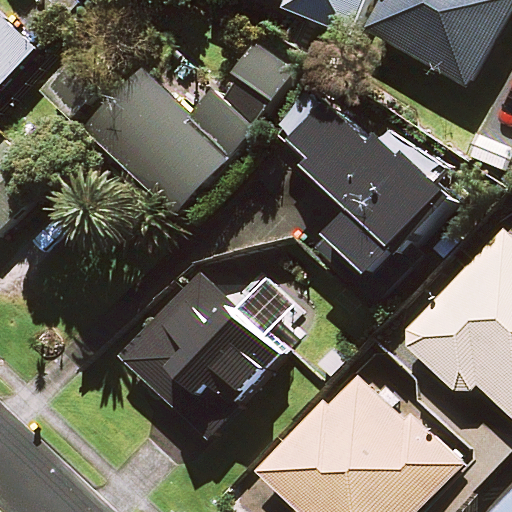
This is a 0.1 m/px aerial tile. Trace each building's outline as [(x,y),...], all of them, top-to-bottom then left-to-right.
[(293,0),(290,9),(355,35),(368,0),(293,0)] [(511,19),(511,0),(393,0),(376,30),(476,86),(511,19)] [(0,97),(44,51),(9,18),(0,27),(0,97)] [(307,71),(270,40),(244,72),(281,103),(307,71)] [(110,92),(83,63),(51,92),(78,121),(110,92)] [(201,115),(154,71),(97,132),(185,215),(265,131),(223,92),(201,115)] [(432,252),(421,243),(462,197),(398,141),(391,149),(327,93),(294,131),(327,160),(319,169),(367,210),(353,225),(325,258),(383,309),(432,252)] [(56,189),(13,141),(0,153),(0,233),(3,237),(56,189)] [(511,233),(510,232),(411,342),(471,396),(483,383),(511,409),(511,233)] [(293,352),(207,275),(131,360),(217,437),(293,352)] [(420,511),(463,466),(362,373),(267,474),(307,511),(420,511)]
